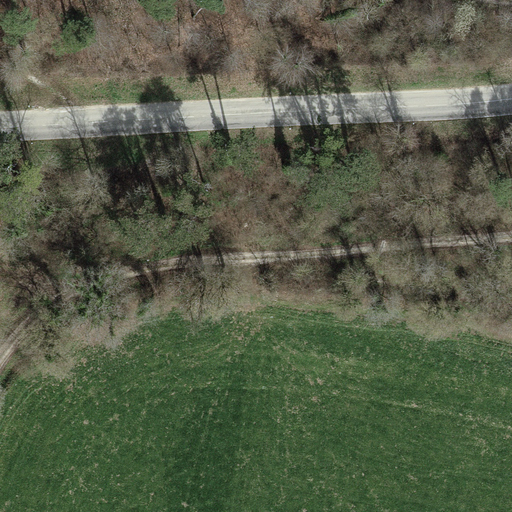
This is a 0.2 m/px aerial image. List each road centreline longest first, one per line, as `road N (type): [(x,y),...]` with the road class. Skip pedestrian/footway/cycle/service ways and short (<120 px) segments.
road 1 (track): [(511,235),(176,261),(93,278),(46,305),(0,355)]
road 2 (secondary): [(511,101),(367,119),(0,126)]
